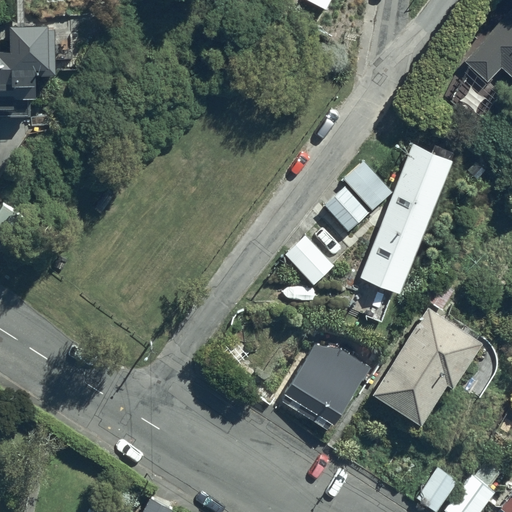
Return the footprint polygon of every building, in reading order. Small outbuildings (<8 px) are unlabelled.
[(511,66),(511,0),(510,0),(464,55),(486,75),(501,57),(511,66)] [(0,113),(29,113),(28,88),(36,88),(35,72),(56,71),(55,25),(48,26),(48,22),(10,23),(11,42),(0,41),(0,113)] [(511,118),(493,148),(511,160),(511,118)] [(406,297),(459,149),(440,142),(443,135),(408,122),(388,177),(394,180),(385,204),(377,201),(349,276),(406,297)] [(390,184),(363,154),(343,173),(370,203),(390,184)] [(347,223),(368,204),(345,178),(324,197),(347,223)] [(352,241),(322,211),(285,247),(291,254),(279,265),(292,279),(305,268),(314,278),(352,241)] [(463,286),(437,270),(423,292),(449,309),(463,286)] [(485,330),(427,299),(371,386),(420,418),(447,376),(453,380),(485,330)] [(328,423),(369,360),(320,328),(283,386),(285,388),(282,393),(328,423)] [(456,476),(436,462),(416,491),(435,505),(456,476)] [(474,511),(493,486),(469,469),(443,505),(453,511),(474,511)] [(511,485),(499,502),(511,511),(511,485)]
